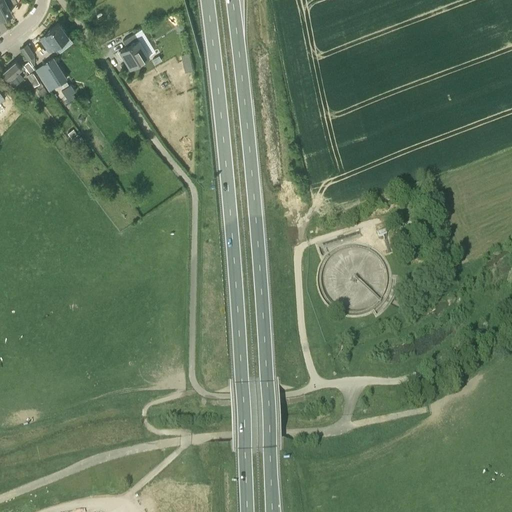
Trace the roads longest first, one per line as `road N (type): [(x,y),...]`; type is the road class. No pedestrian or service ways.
road 1 (trunk): [(206,0),(229,202),(247,511)]
road 2 (trunk): [(271,511),(255,212),(232,0)]
road 3 (track): [(129,494),(188,441),(148,427),(146,406),(197,389)]
